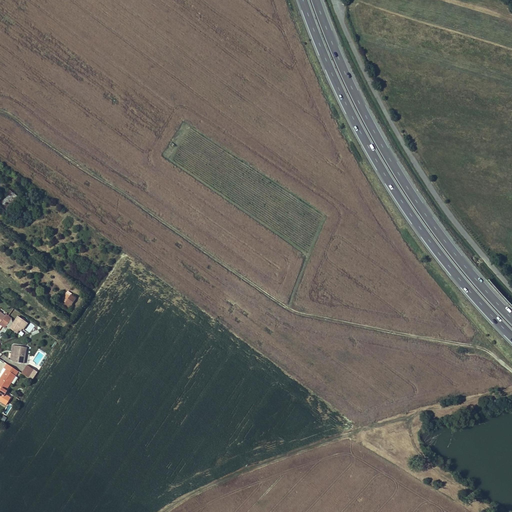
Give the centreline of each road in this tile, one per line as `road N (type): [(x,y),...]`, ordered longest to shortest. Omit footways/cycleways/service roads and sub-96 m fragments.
road 1 (track): [(511,370),(479,347),(292,314),(152,211),(0,115)]
road 2 (trunk): [(302,0),(393,189),(511,336)]
road 3 (trunk): [(511,318),(403,181),(360,106),(316,0)]
road 4 (track): [(511,393),(346,434),(242,470),(162,511)]
road 5 (unclassified): [(511,289),(414,162),(334,0)]
